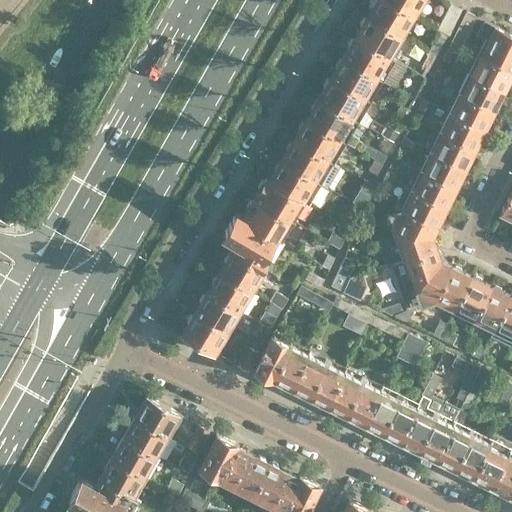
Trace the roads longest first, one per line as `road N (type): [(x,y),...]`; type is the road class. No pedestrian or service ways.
road 1 (residential): [(124,347),(227,156),(324,0)]
road 2 (primary): [(89,304),(261,0)]
road 3 (primary): [(201,0),(48,269)]
road 4 (residential): [(351,460),(124,347)]
road 5 (residential): [(37,511),(124,347)]
road 6 (primary): [(0,458),(89,304)]
road 7 (residential): [(511,258),(469,238),(511,150)]
